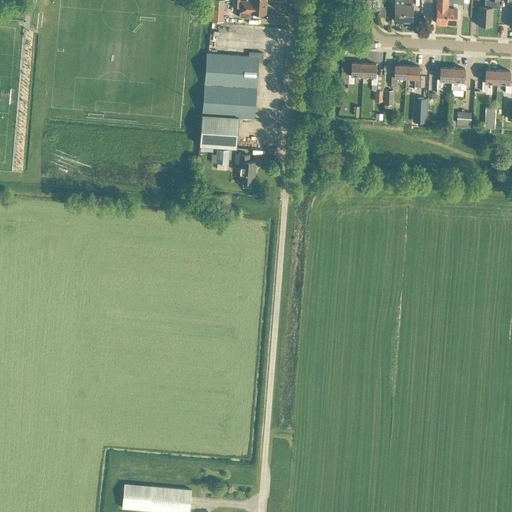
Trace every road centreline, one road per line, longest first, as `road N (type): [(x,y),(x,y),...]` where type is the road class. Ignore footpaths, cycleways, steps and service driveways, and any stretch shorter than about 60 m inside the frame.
road 1 (unclassified): [(260,511),(301,0)]
road 2 (residential): [(511,48),(379,41),(366,25),(368,0)]
